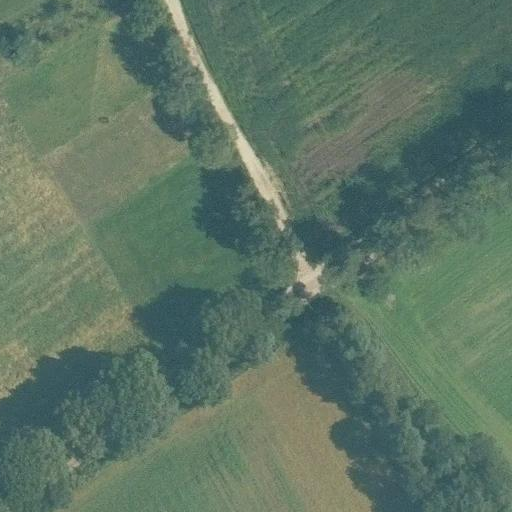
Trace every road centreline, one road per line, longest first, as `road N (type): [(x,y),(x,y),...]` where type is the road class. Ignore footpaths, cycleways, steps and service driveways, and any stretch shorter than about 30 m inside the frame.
road 1 (track): [(0,511),(316,290)]
road 2 (track): [(307,279),(176,0)]
road 3 (track): [(335,277),(511,152)]
